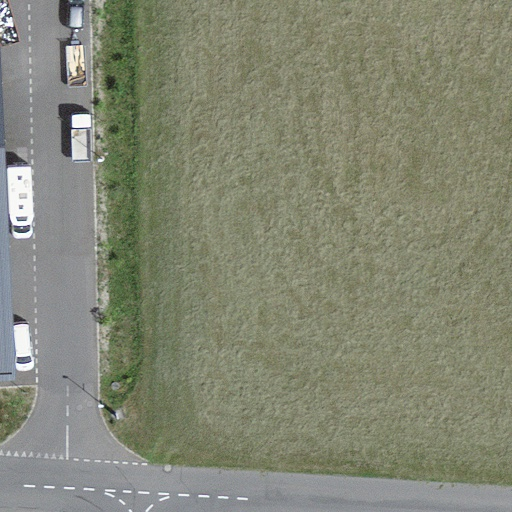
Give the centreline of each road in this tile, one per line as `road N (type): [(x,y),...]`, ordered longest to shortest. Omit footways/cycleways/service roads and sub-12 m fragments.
road 1 (residential): [(60,0),(66,492)]
road 2 (tertiary): [(143,499),(396,511)]
